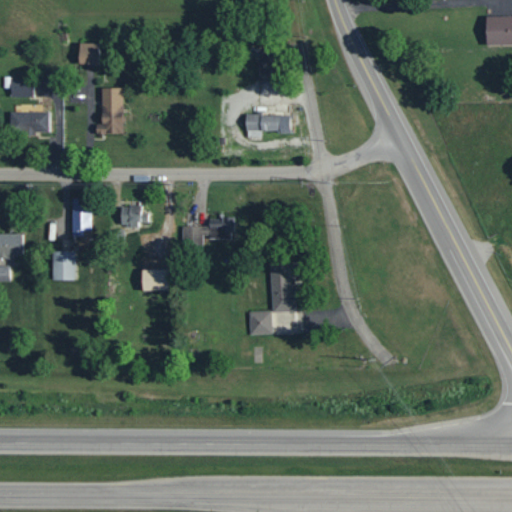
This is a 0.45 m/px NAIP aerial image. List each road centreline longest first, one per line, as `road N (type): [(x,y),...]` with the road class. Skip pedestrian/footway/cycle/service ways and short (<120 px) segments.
road 1 (primary): [(0,492),(511,495)]
road 2 (primary): [(511,446),(0,444)]
road 3 (residential): [(0,165),(297,166),(324,163),(391,132)]
road 4 (residential): [(454,247),(332,0)]
road 5 (residential): [(511,354),(454,247)]
